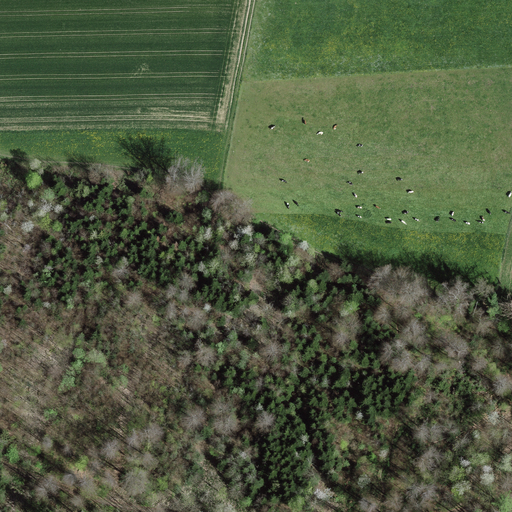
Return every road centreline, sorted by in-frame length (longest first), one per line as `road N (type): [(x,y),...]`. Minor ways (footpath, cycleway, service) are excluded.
road 1 (track): [(511,316),(323,254),(160,176),(0,153)]
road 2 (track): [(253,0),(213,202)]
road 3 (track): [(175,511),(114,504),(0,461)]
